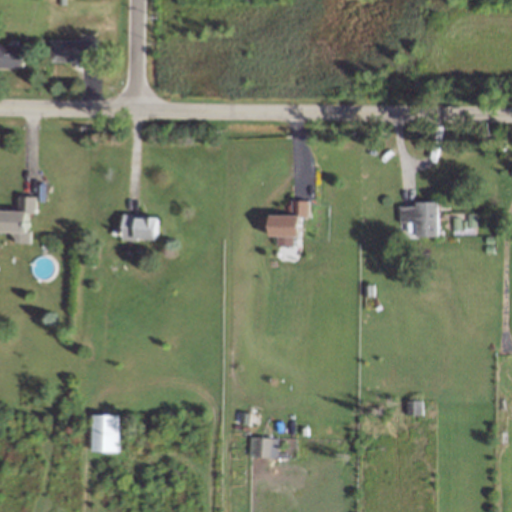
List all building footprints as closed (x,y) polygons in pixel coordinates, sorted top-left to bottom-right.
[(57,40),(58,66),(96,67),(98,42),(57,40)] [(0,41),(0,67),(22,68),(23,43),(0,41)] [(0,208),(0,234),(35,235),(37,209),(0,208)] [(401,208),(401,234),(440,235),(441,209),(401,208)] [(270,211),(271,237),(309,238),(311,213),(270,211)] [(476,213),(466,213),(466,217),(454,217),(454,233),(476,234),(476,213)] [(119,215),(119,240),(158,242),(159,216),(119,215)] [(93,413),(92,451),(119,451),(120,414),(93,413)] [(279,437),(250,436),(249,456),(278,457),(279,437)]
